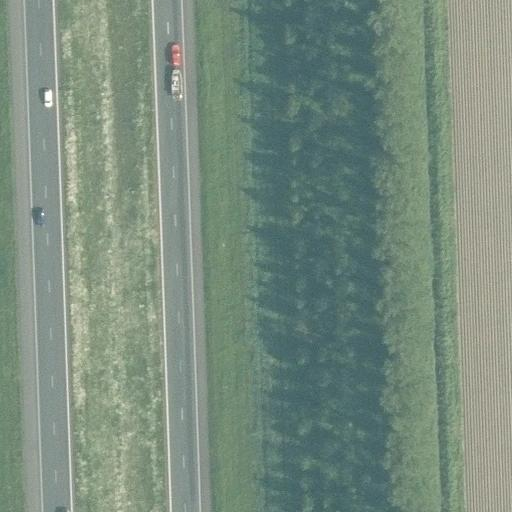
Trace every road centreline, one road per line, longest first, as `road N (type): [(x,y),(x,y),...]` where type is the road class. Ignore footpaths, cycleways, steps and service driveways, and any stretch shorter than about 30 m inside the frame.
road 1 (motorway): [(183,511),(163,0)]
road 2 (motorway): [(38,0),(56,511)]
